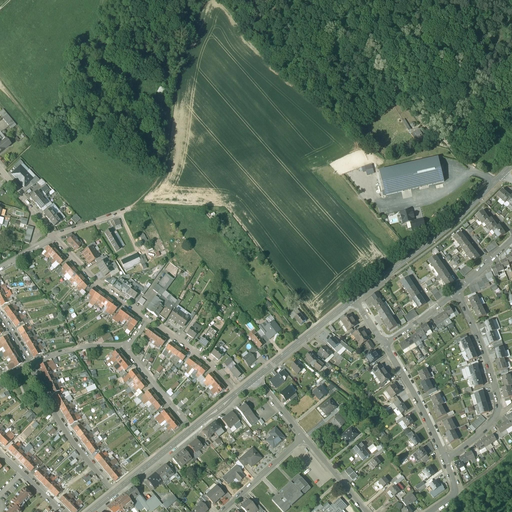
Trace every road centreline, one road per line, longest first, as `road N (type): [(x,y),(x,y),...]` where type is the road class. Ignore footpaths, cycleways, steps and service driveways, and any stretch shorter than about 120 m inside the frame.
road 1 (residential): [(444,458),(498,413),(488,363),(456,291)]
road 2 (secondary): [(502,175),(355,297)]
road 3 (residential): [(115,491),(70,438),(30,364)]
road 4 (residential): [(444,458),(385,343)]
road 5 (residential): [(146,319),(53,237)]
